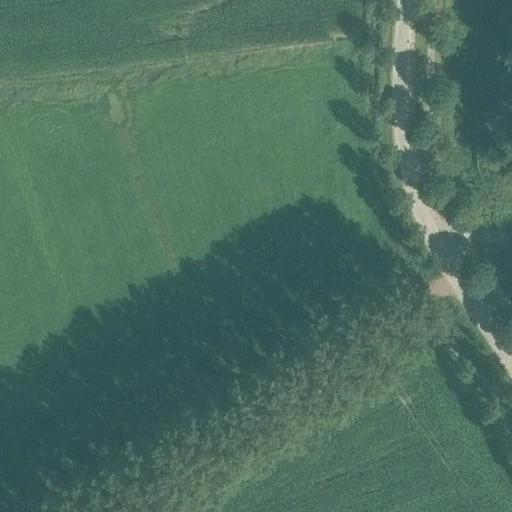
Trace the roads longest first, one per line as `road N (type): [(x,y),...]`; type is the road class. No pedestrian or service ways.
road 1 (track): [(90,511),(454,277)]
road 2 (residential): [(511,364),(415,200),(399,93),(404,0)]
